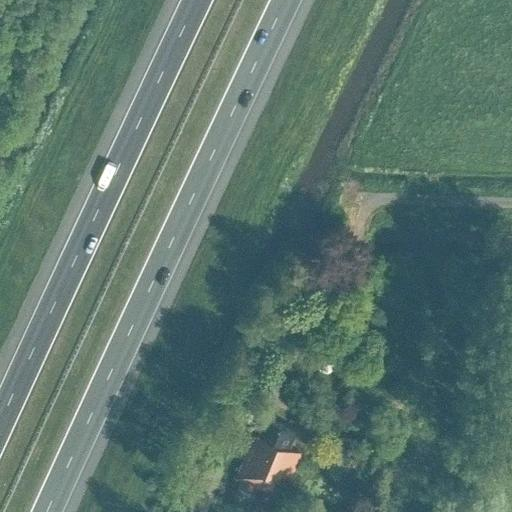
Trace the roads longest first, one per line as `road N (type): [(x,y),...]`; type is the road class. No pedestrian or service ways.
road 1 (motorway): [(44,511),(284,0)]
road 2 (motorway): [(195,0),(0,417)]
road 3 (unclassified): [(511,202),(377,198)]
